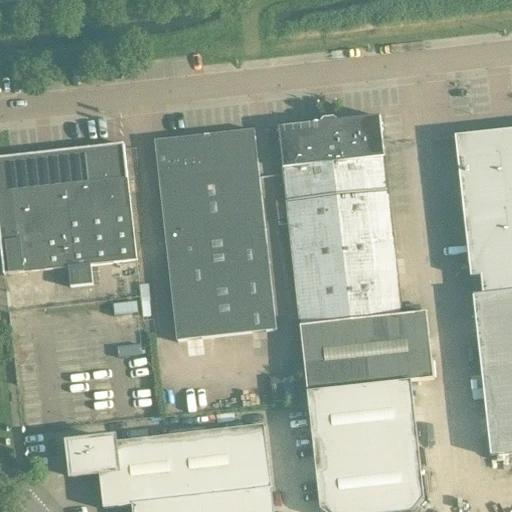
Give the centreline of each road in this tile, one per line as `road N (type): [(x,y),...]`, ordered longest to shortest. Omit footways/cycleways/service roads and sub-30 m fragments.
road 1 (unclassified): [(0,110),(511,54)]
road 2 (unknown): [(408,65),(420,232),(448,364)]
